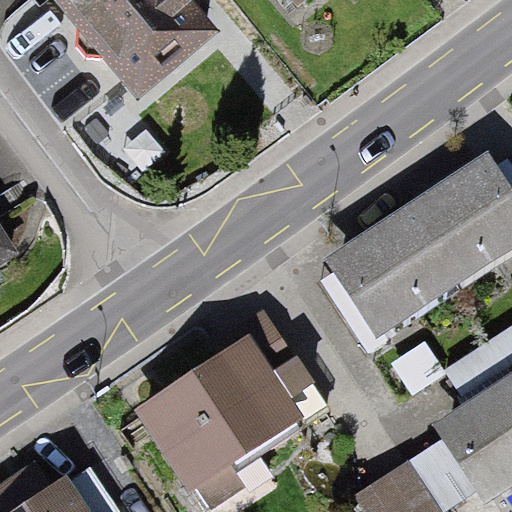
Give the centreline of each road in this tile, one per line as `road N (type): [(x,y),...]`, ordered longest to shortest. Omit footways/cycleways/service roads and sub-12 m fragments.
road 1 (residential): [(511,42),(152,303)]
road 2 (residential): [(0,80),(152,303)]
road 3 (residential): [(152,303),(0,404)]
